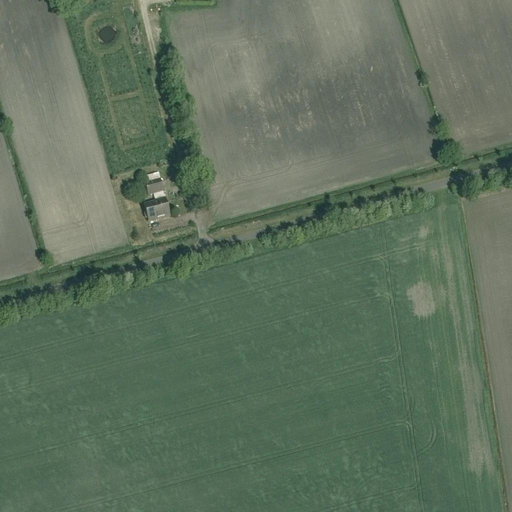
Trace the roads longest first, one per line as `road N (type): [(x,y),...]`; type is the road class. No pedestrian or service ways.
road 1 (residential): [(0,301),(511,160)]
road 2 (track): [(206,242),(142,0)]
